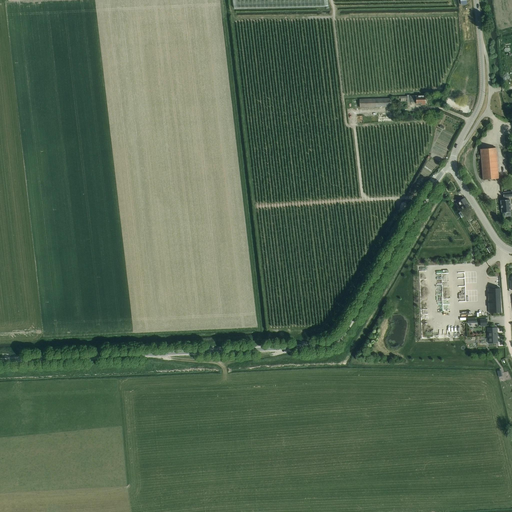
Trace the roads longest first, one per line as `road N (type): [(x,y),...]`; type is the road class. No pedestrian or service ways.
road 1 (unclassified): [(0,361),(330,344),(345,334),(450,165)]
road 2 (track): [(437,179),(405,196),(256,207)]
road 3 (tertiary): [(450,165),(481,99),(474,0)]
